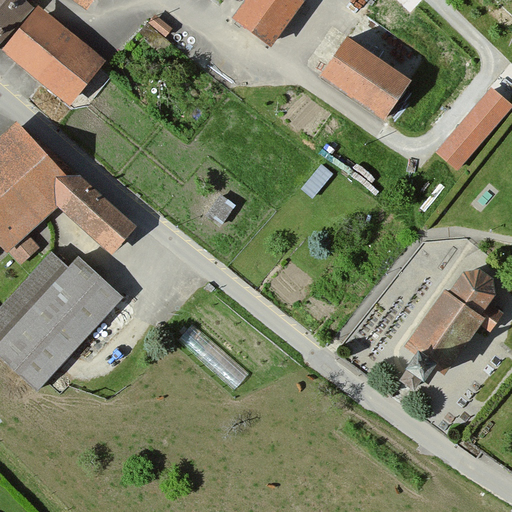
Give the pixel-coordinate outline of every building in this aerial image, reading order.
[(97,64),(19,0),(0,0),(0,53),(62,106),(97,64)] [(92,0),(70,0),(85,10),(92,0)] [(305,0),(254,0),(237,25),(272,49),(305,0)] [(412,89),(347,45),(322,82),(387,125),(412,89)] [(461,166),(511,107),(511,96),(495,81),(438,146),(461,166)] [(130,228),(18,120),(0,138),(0,250),(16,266),(34,246),(26,239),(56,208),(105,254),(130,228)] [(124,303),(82,265),(74,275),(53,256),(0,315),(0,362),(39,397),(124,303)] [(444,287),(401,346),(416,357),(418,354),(435,365),(432,369),(446,379),(481,330),(489,336),(503,316),(489,306),(497,294),(497,282),(479,268),(463,272),(450,291),(444,287)] [(418,354),(416,357),(407,371),(423,382),(432,369),(435,365),(418,354)]
